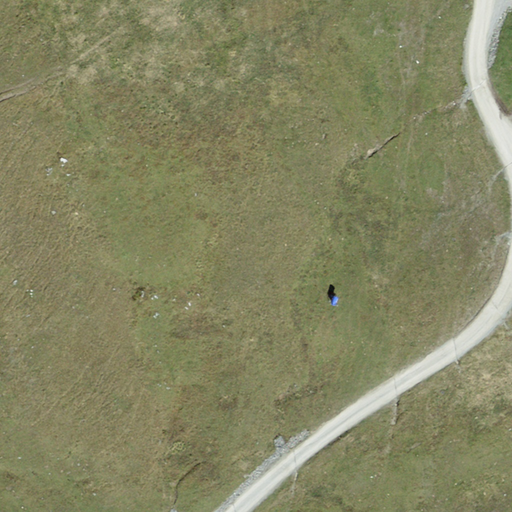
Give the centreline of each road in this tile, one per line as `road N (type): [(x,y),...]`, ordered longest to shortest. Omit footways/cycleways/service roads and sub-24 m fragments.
road 1 (track): [(511,280),(479,331),(303,450),(235,511)]
road 2 (track): [(488,0),(481,87),(511,156)]
